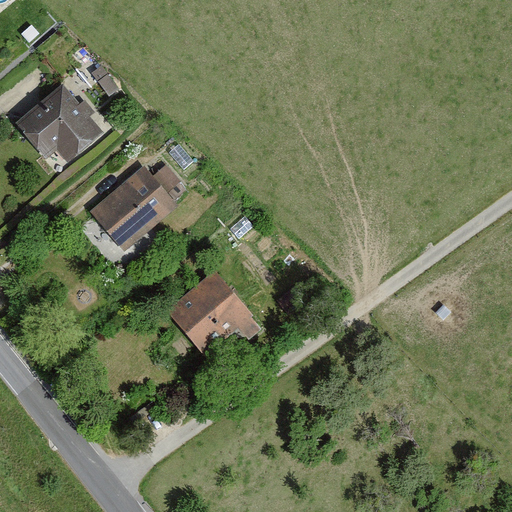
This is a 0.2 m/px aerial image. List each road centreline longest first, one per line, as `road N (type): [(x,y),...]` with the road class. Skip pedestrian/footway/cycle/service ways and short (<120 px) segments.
road 1 (track): [(111,485),(511,202)]
road 2 (tertiary): [(132,511),(0,348)]
